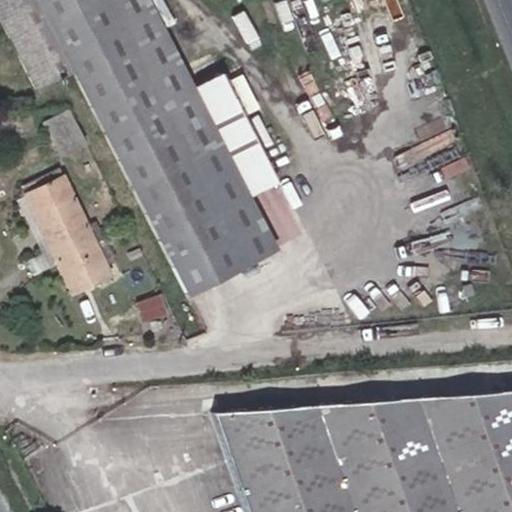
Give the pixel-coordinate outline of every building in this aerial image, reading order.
[(70,71),(34,0),(0,0),(0,22),(34,89),(70,71)] [(275,182),(219,73),(191,87),(146,0),(34,0),(70,71),(184,294),(274,249),(247,196),(275,182)] [(82,143),(66,111),(43,122),(60,155),(82,143)] [(93,241),(58,168),(44,174),(48,182),(23,193),(56,263),(70,293),(109,275),(93,241)] [(165,314),(159,295),(136,302),(142,321),(165,314)] [(511,511),(511,394),(220,416),(253,511),(511,511)]
